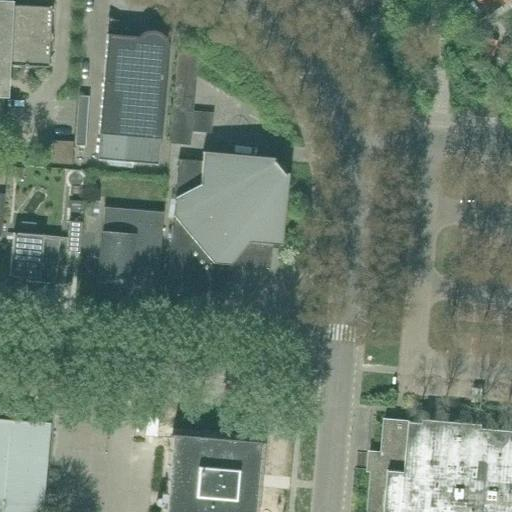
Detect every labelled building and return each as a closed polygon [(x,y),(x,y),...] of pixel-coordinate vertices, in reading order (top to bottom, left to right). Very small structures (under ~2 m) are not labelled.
[(477,0),(488,16),(508,2),(510,0),(477,0)] [(0,123),(2,124),(5,66),(48,68),(49,45),(50,43),(51,41),(51,38),(51,36),(51,34),(50,31),(51,8),(0,5),(0,123)] [(95,160),(157,165),(167,55),(168,52),(168,48),(168,44),(166,40),(164,37),(161,34),(157,32),(153,31),(149,31),(145,32),(142,34),(140,35),(136,32),(127,32),(127,28),(108,17),(95,160)] [(491,67),(498,42),(484,38),(477,63),(491,67)] [(211,134),(213,113),(193,111),(197,56),(177,54),(169,144),(190,146),(191,132),(211,134)] [(72,143),(55,142),(52,142),(51,157),(51,164),(71,165),(72,143)] [(274,163),(274,159),(202,153),(201,162),(178,160),(166,294),(222,299),(224,277),(237,266),(269,269),(271,245),(281,246),(287,174),(283,174),(284,163),(274,163)] [(21,178),(22,168),(10,167),(8,177),(21,178)] [(98,218),(99,202),(86,200),(85,216),(98,218)] [(163,213),(136,211),(104,208),(101,233),(97,282),(101,282),(104,286),(108,288),(112,289),(117,289),(121,287),(125,284),(129,285),(131,264),(141,265),(141,269),(158,271),(163,213)] [(34,235),(36,223),(21,222),(20,234),(13,233),(9,277),(30,279),(30,276),(38,277),(38,280),(40,282),(43,283),(47,283),(47,284),(55,284),(59,238),(34,235)] [(79,253),(82,223),(69,222),(66,252),(79,253)] [(481,404),(482,389),(473,389),(471,403),(481,404)] [(50,424),(0,419),(0,511),(41,511),(48,425),(50,425),(50,424)] [(511,511),(511,431),(385,420),(382,454),(373,453),(368,511),(511,511)] [(253,511),(260,443),(201,438),(171,435),(169,464),(164,511),(253,511)]
